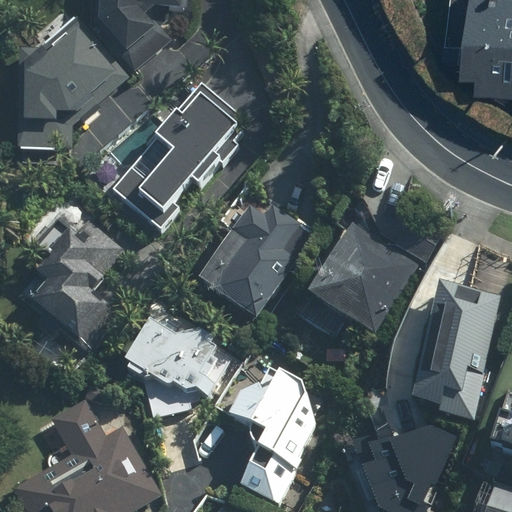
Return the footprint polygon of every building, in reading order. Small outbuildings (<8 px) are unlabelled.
[(185,0),(97,0),(95,33),(138,78),(171,47),(143,17),(184,21),(185,0)] [(511,0),(471,0),(463,68),(478,69),(476,87),(511,91),(511,0)] [(64,12),(14,55),(18,153),(69,153),(77,127),(127,84),(64,12)] [(244,123),(202,90),(114,199),(155,232),(189,190),(197,195),(241,140),(235,134),(244,123)] [(199,290),(257,327),(314,240),(271,212),(263,224),(249,215),(199,290)] [(419,270),(350,230),(304,308),(373,349),(419,270)] [(48,291),(32,310),(76,347),(105,312),(87,297),(122,257),(95,234),(82,249),(68,237),(33,279),(48,291)] [(497,300),(436,289),(414,412),(474,423),(497,300)] [(178,348),(148,331),(127,370),(190,404),(210,365),(206,363),(212,350),(196,340),(178,348)] [(228,424),(263,446),(242,494),(276,510),(316,433),(304,393),(269,375),(258,396),(239,400),(228,424)] [(106,443),(85,407),(53,426),(73,461),(13,494),(23,511),(138,511),(160,500),(122,434),(106,443)] [(511,479),(511,427),(493,422),(485,451),(511,458),(511,463),(508,478),(511,479)] [(346,444),(373,511),(422,511),(456,431),(436,423),(399,438),(393,424),(346,444)] [(511,511),(511,494),(493,489),(486,511),(511,511)]
